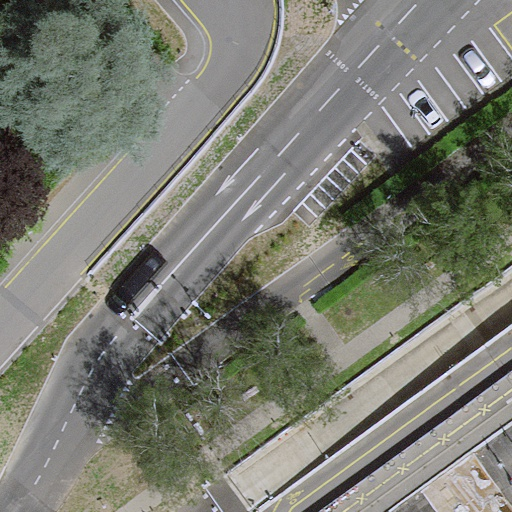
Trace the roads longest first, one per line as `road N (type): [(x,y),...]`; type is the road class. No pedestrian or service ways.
road 1 (residential): [(424,0),(109,343),(12,511)]
road 2 (residential): [(0,322),(214,91),(240,41),(237,0)]
